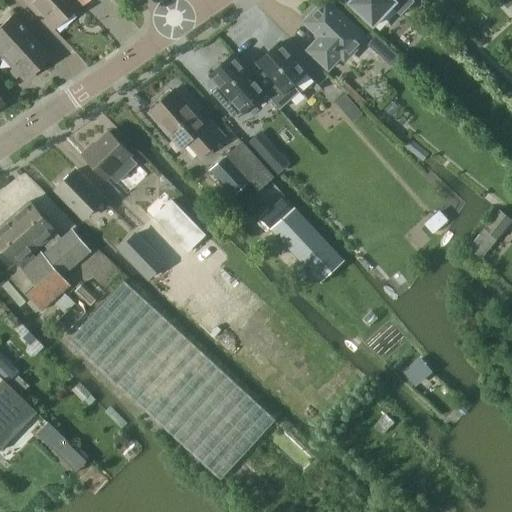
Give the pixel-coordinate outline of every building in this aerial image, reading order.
[(26,0),(52,28),(78,5),(80,7),(87,0),(26,0)] [(341,58),(363,36),(326,0),(325,0),(304,21),(320,37),(308,50),(328,69),(340,57),(341,58)] [(415,2),(412,0),(352,0),(349,3),(373,26),(391,8),(401,17),(415,2)] [(0,53),(23,78),(45,57),(29,40),(32,37),(12,14),(0,24),(0,53)] [(253,75),(267,93),(281,109),(301,92),(295,86),(309,73),(281,42),(258,62),(262,67),(253,75)] [(212,91),(236,118),(242,113),(244,115),(267,93),(253,75),(234,54),(210,74),(219,84),(212,91)] [(206,123),(202,119),(176,89),(151,111),(183,148),(188,144),(201,159),(226,137),(210,119),(206,123)] [(108,180),(110,177),(111,177),(117,183),(137,163),(131,157),(134,154),(110,130),(84,155),(108,180)] [(261,132),(252,140),(267,156),(276,148),(261,132)] [(252,181),(260,189),(271,180),(275,176),(242,140),(210,169),(233,196),(252,181)] [(76,171),(57,190),(80,213),(85,218),(89,215),(104,200),(97,194),(76,171)] [(293,208),(283,197),(261,217),(271,228),(270,229),(321,283),(346,259),(295,206),(293,208)] [(11,216),(39,249),(44,244),(48,248),(43,253),(41,251),(63,277),(64,276),(92,251),(73,229),(62,238),(58,232),(31,200),(11,216)] [(172,200),(155,216),(188,251),(205,234),(172,200)] [(484,228),(498,239),(511,222),(511,218),(500,208),(484,228)] [(434,213),(426,220),(416,229),(427,242),(446,226),(434,213)] [(0,226),(0,243),(19,266),(34,283),(25,291),(43,310),(72,285),(64,276),(63,277),(41,251),(36,256),(33,253),(39,249),(11,216),(0,226)] [(165,262),(138,233),(121,249),(148,278),(165,262)] [(221,479),(276,419),(125,280),(70,340),(221,479)] [(91,306),(99,297),(84,282),(75,291),(91,306)] [(76,302),(58,321),(70,331),(87,313),(76,302)] [(0,374),(8,382),(18,371),(0,354),(0,374)] [(0,435),(28,406),(35,413),(36,411),(2,378),(1,379),(7,386),(0,393),(0,435)] [(46,421),(35,432),(52,449),(63,438),(46,421)]
